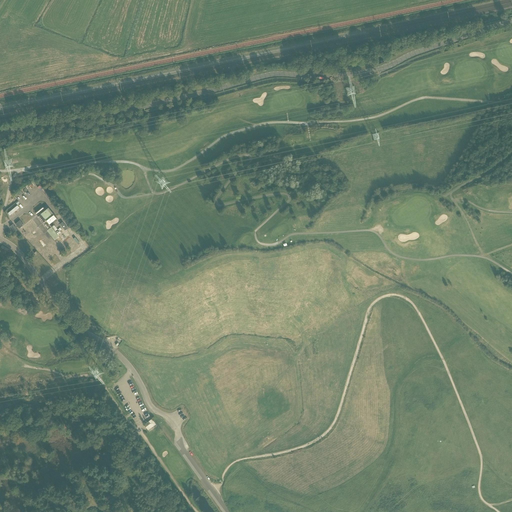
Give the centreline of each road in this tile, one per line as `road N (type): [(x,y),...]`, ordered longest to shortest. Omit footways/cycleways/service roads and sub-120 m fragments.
road 1 (unclassified): [(0,140),(269,75),(367,74),(511,22)]
road 2 (unclassified): [(227,511),(182,452),(173,423),(148,404),(125,358),(75,325),(0,240)]
road 3 (track): [(112,347),(100,370),(104,388),(197,511)]
